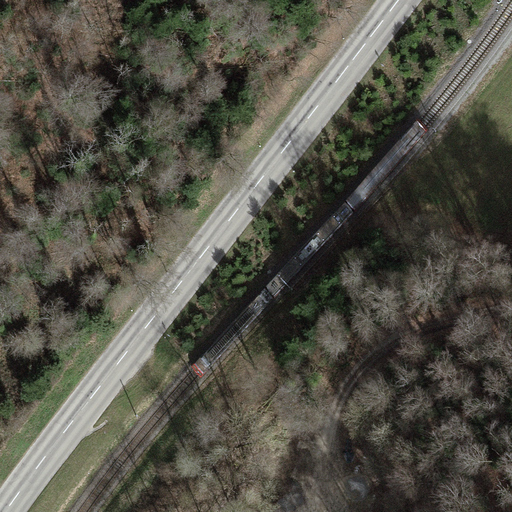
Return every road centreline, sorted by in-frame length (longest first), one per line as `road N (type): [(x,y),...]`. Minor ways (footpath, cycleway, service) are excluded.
road 1 (tertiary): [(3,511),(398,0)]
road 2 (track): [(511,303),(431,323),(370,351),(327,437),(326,480)]
